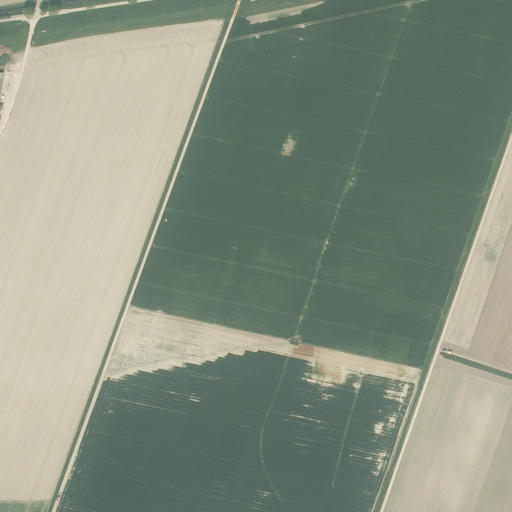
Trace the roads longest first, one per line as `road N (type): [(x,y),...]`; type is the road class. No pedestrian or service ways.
road 1 (track): [(52,511),(239,0)]
road 2 (track): [(381,511),(511,135)]
road 3 (unclassified): [(0,21),(144,0)]
